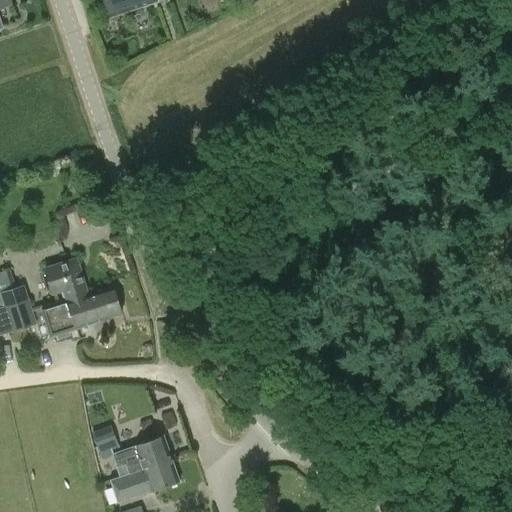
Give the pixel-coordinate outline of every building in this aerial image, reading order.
[(0,0),(0,29),(4,28),(0,16),(0,9),(13,5),(11,0),(0,0)] [(104,0),(110,18),(156,2),(155,0),(104,0)] [(24,286),(0,293),(0,307),(3,306),(12,332),(35,325),(41,341),(57,336),(58,340),(70,336),(68,332),(89,326),(88,325),(122,314),(114,291),(90,299),(77,259),(44,269),(52,295),(63,292),(67,303),(33,314),(24,286)] [(163,437),(135,447),(120,452),(111,424),(91,431),(94,442),(93,443),(97,462),(113,457),(120,477),(171,460),(163,437)] [(118,504),(151,492),(179,483),(171,460),(120,477),(110,480),(118,504)]
